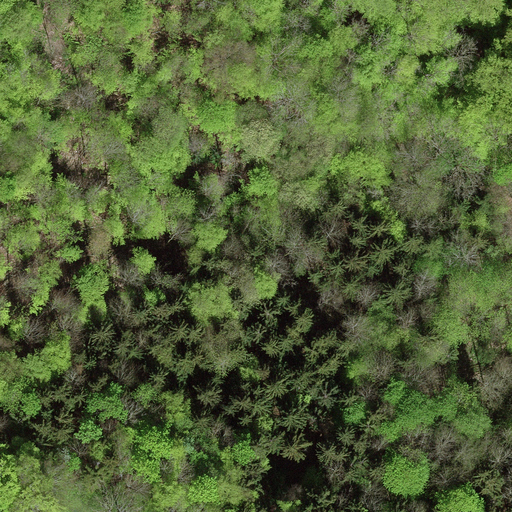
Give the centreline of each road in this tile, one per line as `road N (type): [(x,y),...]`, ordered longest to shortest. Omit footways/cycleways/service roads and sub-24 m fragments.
road 1 (track): [(511,199),(471,0)]
road 2 (track): [(27,0),(45,158)]
